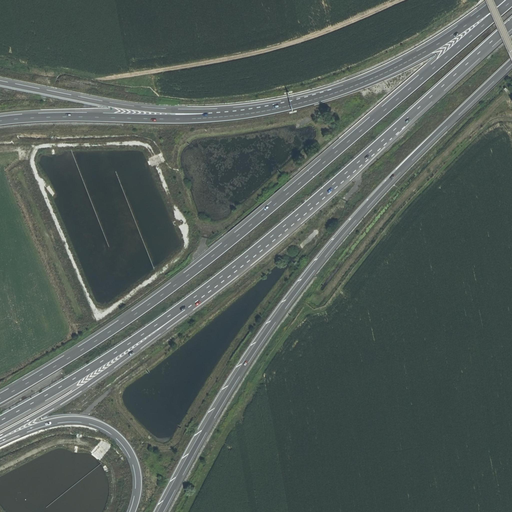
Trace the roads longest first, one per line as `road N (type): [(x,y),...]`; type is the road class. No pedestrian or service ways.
road 1 (motorway): [(504,7),(222,248),(0,397)]
road 2 (motorway): [(160,511),(242,367),(309,273),(379,190),(511,60)]
road 3 (track): [(0,376),(110,310),(187,251),(192,236),(152,138),(40,141),(31,154),(34,171)]
road 4 (motorway): [(201,291),(511,22)]
road 5 (track): [(97,80),(292,44),(398,0)]
road 6 (motorway): [(291,105),(157,109),(0,81)]
road 7 (motorway): [(291,105),(223,115),(0,119)]
road 8 (motorway): [(0,434),(115,368),(201,291)]
road 9 (motorway): [(0,420),(201,291)]
road 10 (motorway): [(504,7),(377,75),(291,105)]
road 11 (motorway): [(0,439),(70,417),(101,424),(135,460),(131,511)]
road 12 (track): [(34,171),(100,316)]
